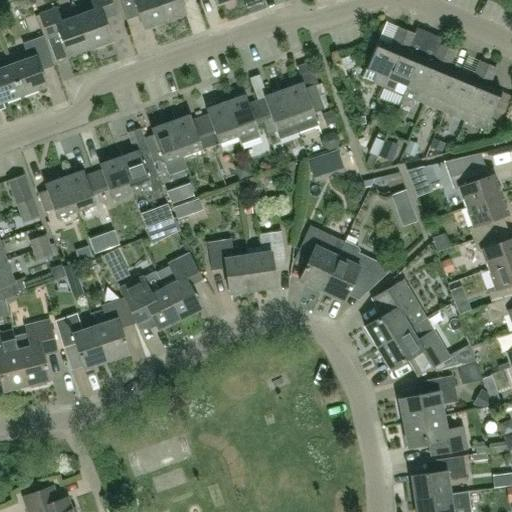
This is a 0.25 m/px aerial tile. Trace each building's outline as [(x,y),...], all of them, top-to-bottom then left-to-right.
[(0,0),(0,18),(5,23),(20,6),(12,0),(0,0)] [(89,0),(93,10),(78,15),(90,49),(113,41),(105,19),(116,15),(110,0),(89,0)] [(164,22),(156,0),(118,0),(125,20),(139,15),(144,30),(164,22)] [(156,0),(164,22),(185,15),(180,1),(181,0),(156,0)] [(90,49),(78,15),(61,21),(57,8),(38,15),(47,39),(58,35),(66,58),(90,49)] [(382,86),(406,30),(398,27),(390,45),(377,40),(361,77),(382,86)] [(406,30),(382,86),(403,95),(419,57),(406,52),(414,34),(406,30)] [(9,65),(21,96),(46,87),(40,71),(53,67),(42,36),(21,44),(26,59),(9,65)] [(403,95),(400,102),(411,107),(414,99),(423,103),(446,47),(438,44),(431,62),(419,57),(403,95)] [(454,51),(446,47),(423,103),(443,112),(459,74),(447,69),(454,51)] [(352,68),(348,57),(338,60),(342,72),(352,68)] [(472,79),(459,74),(443,112),(463,120),(487,64),(479,61),(472,79)] [(495,68),(487,64),(463,120),(485,129),(501,91),(488,86),(495,68)] [(0,103),(21,96),(9,65),(0,68),(0,103)] [(302,83),(282,91),(298,133),(318,126),(313,114),(322,111),(313,85),(304,88),(302,83)] [(264,99),(255,102),(264,129),(266,129),(268,136),(276,133),(279,140),(298,133),(282,91),(264,97),(264,99)] [(245,95),(224,103),(236,137),(237,137),(240,146),(259,139),(256,130),(257,130),(258,131),(264,129),(255,102),(248,105),(245,95)] [(236,137),(224,103),(206,109),(208,115),(199,118),(206,137),(214,134),(218,144),(236,137)] [(322,114),(326,126),(336,123),(332,111),(322,114)] [(206,137),(199,118),(192,121),(190,115),(170,122),(181,157),(202,149),(198,140),(206,137)] [(181,157),(170,122),(150,129),(152,135),(144,138),(153,162),(160,159),(162,164),(181,157)] [(340,142),(340,138),(339,133),(331,131),(323,134),(320,140),(323,147),(330,149),(337,145),(340,142)] [(375,137),(369,153),(377,156),(384,141),(375,137)] [(433,138),(430,147),(442,152),(445,143),(433,138)] [(385,139),(378,155),(392,161),(399,145),(385,139)] [(409,140),(404,152),(414,156),(419,143),(409,140)] [(138,151),(119,158),(131,193),(151,186),(153,192),(161,189),(148,154),(140,157),(138,151)] [(131,193),(119,158),(99,165),(101,171),(93,173),(100,193),(108,190),(112,200),(131,193)] [(248,176),(244,164),(232,168),(237,181),(248,176)] [(464,207),(500,194),(493,175),(487,177),(483,165),(449,178),(453,189),(457,188),(464,207)] [(420,167),(406,170),(416,197),(432,191),(423,166),(420,167)] [(100,193),(93,173),(85,176),(83,171),(63,178),(75,213),(95,205),(92,196),(100,193)] [(20,213),(35,208),(24,175),(8,181),(20,213)] [(75,213),(63,178),(43,185),(46,190),(37,193),(44,213),(52,210),(56,219),(75,213)] [(178,188),(167,192),(171,204),(183,200),(178,188)] [(405,190),(391,195),(396,210),(411,204),(405,190)] [(500,194),(464,207),(472,228),(468,229),(472,240),(506,228),(502,217),(508,214),(500,194)] [(173,208),(177,219),(202,209),(198,199),(173,208)] [(244,215),(252,215),(250,201),(242,202),(244,215)] [(154,209),(159,223),(172,218),(167,204),(154,209)] [(39,218),(35,208),(20,213),(23,223),(39,218)] [(344,242),(330,236),(310,226),(296,254),(308,260),(298,281),(321,291),(344,242)] [(506,228),(472,240),(476,252),(480,250),(487,270),(511,260),(511,238),(510,239),(506,228)] [(258,235),(260,246),(246,248),(247,256),(252,290),(276,287),(272,262),(284,260),(280,232),(258,235)] [(117,246),(112,233),(98,238),(102,251),(117,246)] [(32,252),(49,245),(46,235),(28,241),(32,252)] [(252,290),(247,256),(233,258),(230,239),(207,242),(211,271),(225,269),(228,294),(252,290)] [(344,242),(321,291),(343,302),(353,281),(370,289),(391,269),(357,253),(359,251),(358,248),(344,242)] [(49,245),(32,252),(35,261),(53,256),(49,245)] [(123,261),(117,248),(102,256),(108,268),(123,261)] [(163,288),(179,319),(200,309),(189,286),(202,280),(189,255),(167,265),(175,282),(163,288)] [(511,260),(487,270),(494,289),(486,292),(490,304),(511,296),(511,260)] [(13,281),(6,261),(0,262),(0,300),(25,292),(20,279),(13,281)] [(155,272),(123,288),(119,290),(123,298),(135,324),(151,318),(157,330),(179,319),(163,288),(155,272)] [(425,319),(418,307),(402,281),(371,299),(382,316),(364,327),(377,349),(425,319)] [(511,296),(490,304),(485,306),(490,321),(507,315),(511,328),(511,296)] [(105,323),(94,327),(105,361),(128,354),(120,329),(135,324),(123,298),(99,306),(105,323)] [(457,304),(460,314),(470,310),(466,300),(457,304)] [(105,361),(94,327),(82,331),(76,314),(53,321),(63,348),(74,344),(83,369),(105,361)] [(425,319),(377,349),(390,370),(408,359),(418,376),(449,357),(425,319)] [(12,330),(11,330),(25,386),(49,380),(43,355),(56,351),(49,321),(24,327),(26,335),(14,338),(12,330)] [(0,382),(2,391),(25,386),(11,330),(11,331),(11,332),(0,334),(0,382)] [(165,338),(154,343),(161,359),(172,354),(165,338)] [(479,371),(475,362),(458,366),(460,375),(479,371)] [(403,423),(443,417),(441,405),(457,402),(452,376),(422,382),(425,394),(398,399),(403,423)] [(490,406),(487,394),(480,390),(472,404),(479,408),(490,406)] [(445,430),(443,417),(403,423),(407,448),(429,444),(431,456),(466,450),(461,427),(445,430)] [(511,422),(511,419),(499,424),(503,436),(511,432),(511,422)] [(489,444),(490,454),(508,451),(505,442),(489,444)] [(485,453),(484,446),(474,448),(476,455),(485,453)] [(468,492),(449,494),(447,481),(466,478),(462,456),(433,461),(435,473),(410,476),(414,500),(468,493),(468,492)] [(52,486),(22,497),(27,511),(71,511),(67,497),(57,501),(52,486)] [(468,493),(414,500),(415,511),(470,511),(470,506),(468,493)]
